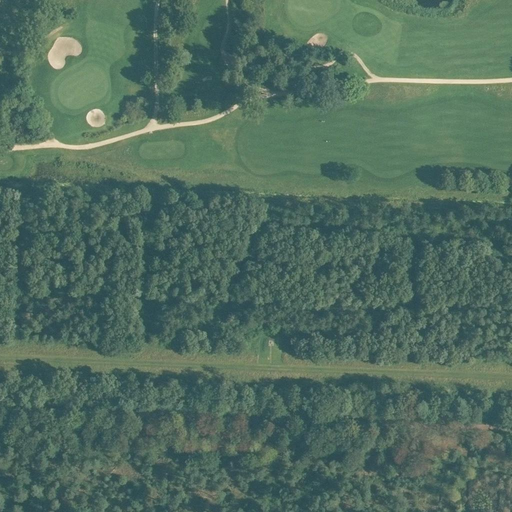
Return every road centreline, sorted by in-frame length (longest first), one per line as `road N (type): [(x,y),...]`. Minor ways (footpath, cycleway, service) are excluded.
road 1 (track): [(511,428),(0,407)]
road 2 (track): [(0,358),(511,378)]
